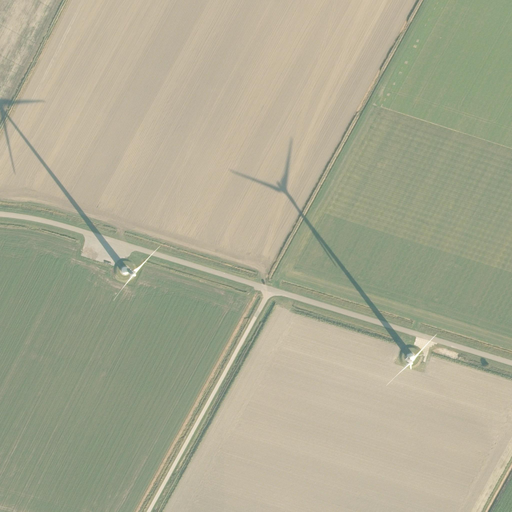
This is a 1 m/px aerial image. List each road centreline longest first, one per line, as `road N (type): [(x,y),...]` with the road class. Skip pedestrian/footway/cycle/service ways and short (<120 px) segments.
road 1 (unclassified): [(271,289),(0,215)]
road 2 (unclassified): [(148,511),(271,289)]
road 3 (unclassified): [(511,363),(271,289)]
